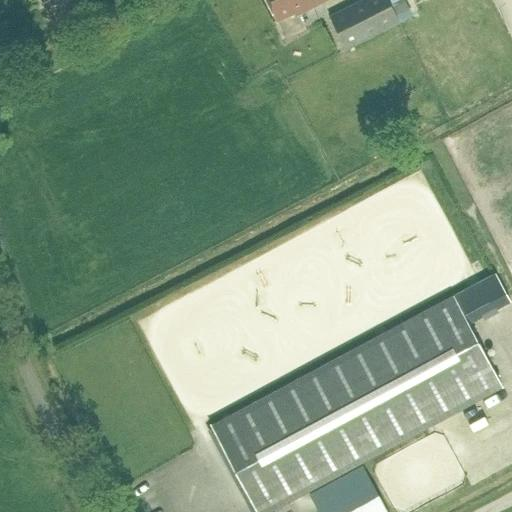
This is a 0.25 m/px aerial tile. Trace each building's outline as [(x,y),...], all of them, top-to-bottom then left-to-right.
[(265,0),(276,23),(294,14),(297,16),(330,0),(265,0)] [(384,32),(367,0),(361,0),(329,16),(346,51),(384,32)] [(468,313),(511,294),(506,281),(462,299),(468,313)] [(269,511),(501,388),(453,297),(211,427),(256,511),(269,511)] [(143,489),(175,472),(169,462),(138,479),(143,489)]
